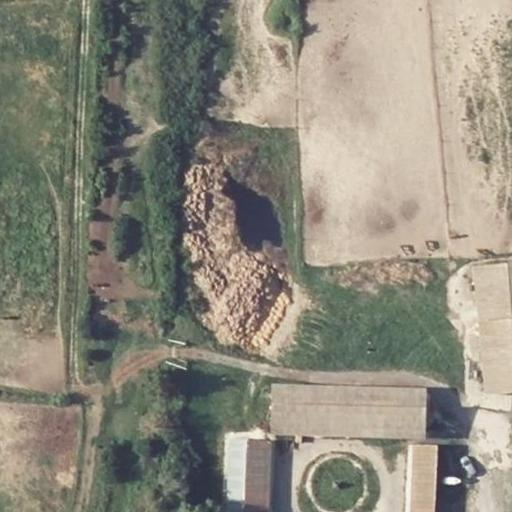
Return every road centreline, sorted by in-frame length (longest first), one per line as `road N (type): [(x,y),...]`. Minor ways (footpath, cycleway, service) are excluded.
road 1 (track): [(470,413),(417,379),(325,378),(180,350),(160,350),(97,391),(75,385),(88,0)]
road 2 (track): [(88,511),(97,435),(124,373),(126,341),(101,262),(116,0)]
